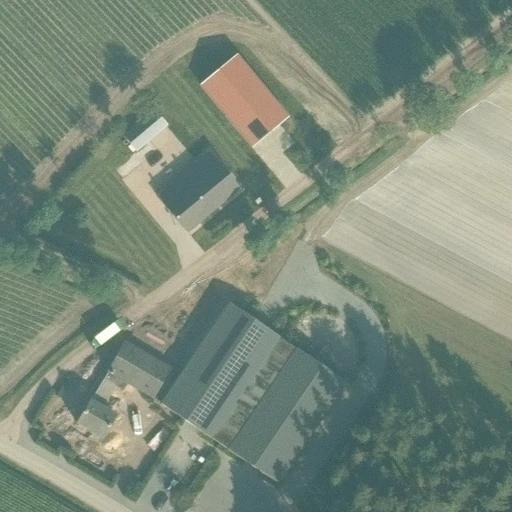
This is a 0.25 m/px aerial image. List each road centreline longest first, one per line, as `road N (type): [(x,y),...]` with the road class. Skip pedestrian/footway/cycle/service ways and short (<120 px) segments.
road 1 (track): [(511,33),(246,238)]
road 2 (unclassified): [(108,511),(0,446)]
